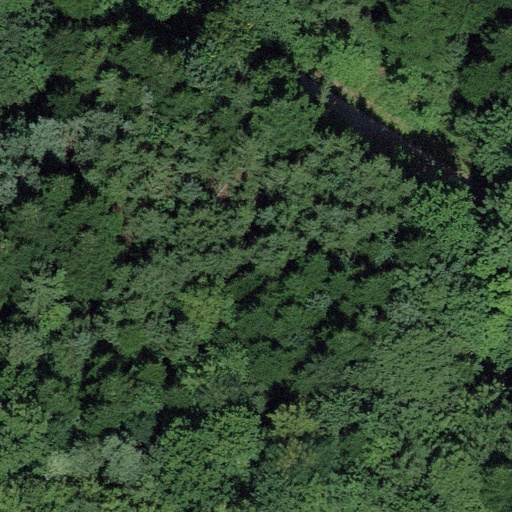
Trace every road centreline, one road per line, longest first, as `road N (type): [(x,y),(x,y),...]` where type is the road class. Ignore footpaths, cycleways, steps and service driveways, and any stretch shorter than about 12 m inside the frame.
road 1 (track): [(0,499),(511,498)]
road 2 (track): [(162,0),(511,225)]
